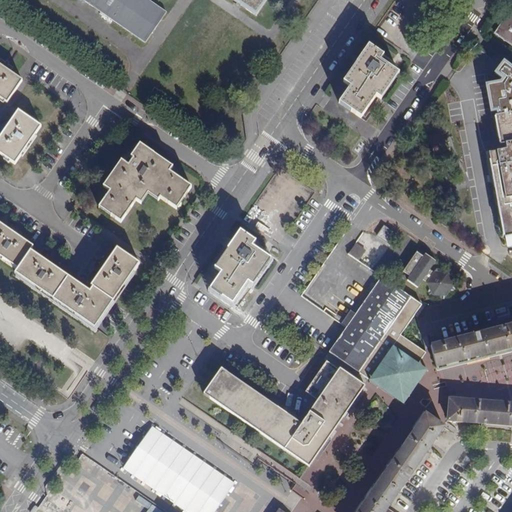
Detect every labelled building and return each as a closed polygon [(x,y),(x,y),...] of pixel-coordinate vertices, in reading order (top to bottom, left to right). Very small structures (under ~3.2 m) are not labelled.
[(84,0),(145,43),(167,12),(149,0),(84,0)] [(267,0),(233,0),(256,16),(267,0)] [(511,18),(508,16),(495,34),(511,45),(511,18)] [(380,99),(398,73),(380,61),(383,56),(368,46),(343,82),(350,87),(339,103),(360,117),(375,96),(380,99)] [(23,80),(0,64),(0,98),(7,103),(23,80)] [(162,92),(155,87),(147,98),(154,102),(162,92)] [(436,104),(449,113),(461,97),(447,88),(436,104)] [(0,153),(15,164),(41,126),(19,111),(0,137),(0,153)] [(505,238),(511,236),(511,114),(495,117),(501,151),(490,153),(505,238)] [(455,138),(467,135),(465,125),(452,127),(455,138)] [(146,202),(157,209),(158,206),(175,217),(190,195),(168,180),(172,175),(138,152),(129,166),(131,167),(126,173),(119,168),(101,195),(108,199),(97,215),(119,231),(134,209),(139,212),(146,202)] [(444,219),(441,223),(447,227),(449,223),(444,219)] [(0,256),(18,269),(30,251),(33,246),(0,223),(0,256)] [(384,226),(378,235),(389,243),(396,234),(384,226)] [(233,304),(248,282),(253,285),(270,259),(252,245),(255,241),(239,231),(215,268),(221,272),(210,289),(233,304)] [(356,242),(348,253),(358,260),(366,250),(356,242)] [(15,273),(95,328),(139,264),(117,248),(91,285),(93,287),(90,292),(30,251),(18,269),(15,273)] [(423,257),(417,252),(403,271),(410,276),(408,280),(417,287),(423,278),(427,281),(430,287),(427,290),(430,294),(438,294),(440,299),(443,300),(449,291),(453,292),(455,289),(450,279),(452,277),(451,274),(441,273),(441,269),(436,268),(434,272),(430,269),(435,261),(425,254),(423,257)] [(422,305),(382,278),(330,352),(370,380),(374,373),(401,336),(422,305)] [(327,307),(305,291),(302,296),(324,311),(327,307)] [(437,369),(511,349),(511,326),(431,347),(437,369)] [(222,368),(204,394),(309,467),(364,386),(340,369),(339,370),(327,361),(306,391),(318,400),(302,424),(222,368)] [(374,373),(370,380),(405,404),(427,370),(418,364),(400,390),(374,373)] [(447,422),(510,426),(511,411),(511,403),(450,399),(447,422)] [(426,413),(356,511),(387,511),(389,509),(446,427),(426,413)] [(151,511),(75,464),(47,508),(53,511),(151,511)]
